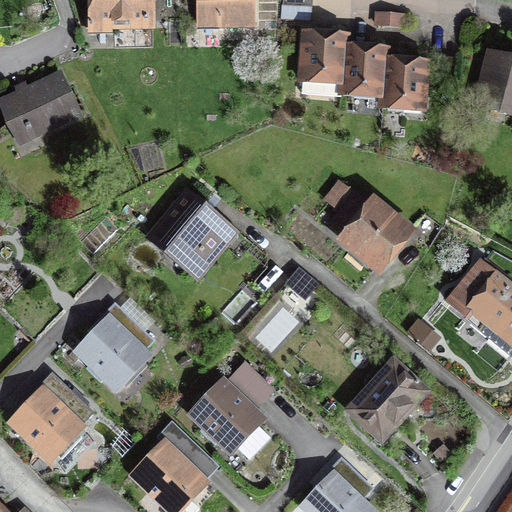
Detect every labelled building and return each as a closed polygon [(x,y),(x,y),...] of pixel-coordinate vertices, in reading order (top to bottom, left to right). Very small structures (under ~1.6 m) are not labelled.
[(159,0),(92,0),(94,39),(160,37),(159,0)] [(261,0),(202,0),(202,32),(262,32),(261,0)] [(311,20),(312,0),(282,0),(281,18),(311,20)] [(344,39),(304,37),(300,94),(340,97),(340,90),(344,49),(344,39)] [(388,53),(344,49),(340,90),(384,94),(387,63),(388,53)] [(511,121),(511,59),(494,56),(481,115),(511,121)] [(457,59),(442,57),(438,86),(453,88),(457,59)] [(384,94),(383,106),(424,109),(427,66),(387,63),(384,94)] [(2,110),(22,154),(86,127),(67,82),(2,110)] [(153,246),(203,286),(242,237),(192,198),(153,246)] [(342,245),(386,281),(424,235),(379,199),(342,245)] [(315,284),(298,270),(289,281),(306,295),(315,284)] [(511,348),(511,290),(497,279),(469,317),(511,348)] [(122,400),(157,362),(113,322),(78,360),(122,400)] [(350,415),(388,450),(437,398),(399,363),(350,415)] [(231,384),(191,421),(231,463),(271,426),(231,384)] [(93,436),(47,392),(11,429),(57,473),(93,436)] [(189,511),(214,487),(169,443),(132,480),(165,511),(189,511)] [(377,511),(337,476),(305,511),(304,511),(377,511)]
